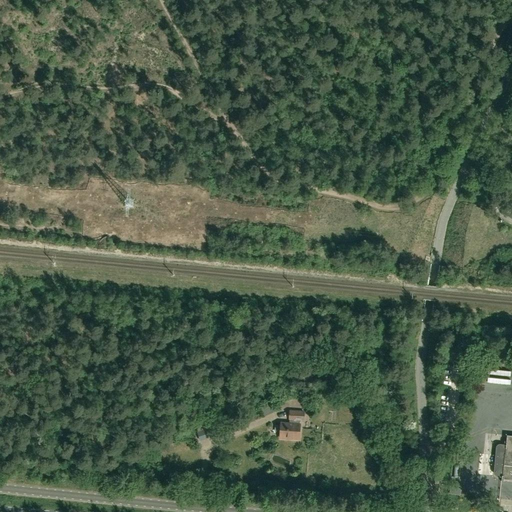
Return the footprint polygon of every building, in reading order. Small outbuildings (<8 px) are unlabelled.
[(114,235),(111,241),(119,246),(123,240),(114,235)] [(502,361),(504,348),(494,347),(492,360),(502,361)] [(511,380),(503,380),(502,388),(511,388),(511,380)] [(304,420),(304,412),(289,411),(288,419),(289,419),(289,423),(280,422),(279,439),(299,440),(300,423),(299,423),(299,420),(304,420)] [(200,441),(221,434),(217,425),(196,432),(200,441)] [(511,435),(506,435),(505,445),(499,445),(496,446),(494,473),(496,475),(502,475),(502,479),(511,479),(511,435)]
